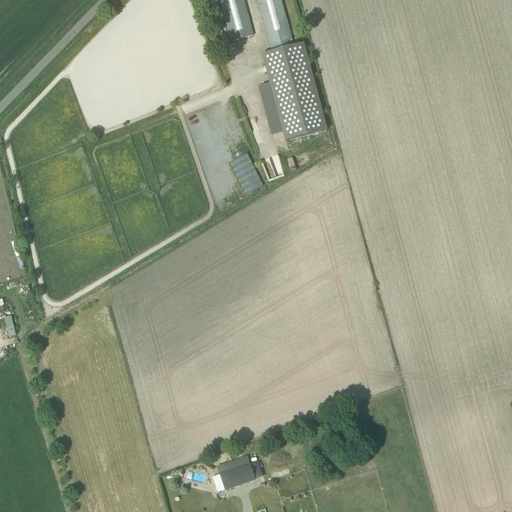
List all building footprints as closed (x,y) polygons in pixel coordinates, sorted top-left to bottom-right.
[(219,0),(230,43),(253,37),(243,0),(219,0)] [(256,0),(271,52),(292,47),(279,0),(256,0)] [(303,44),(292,47),(271,52),(262,55),(285,141),(327,130),(303,44)] [(304,150),(313,148),(311,136),(301,138),(304,150)] [(263,186),(247,154),(231,163),(247,195),(263,186)] [(225,492),(255,481),(247,457),(232,462),(234,469),(219,475),(225,492)] [(272,479),(288,474),(286,469),(271,474),(272,479)]
